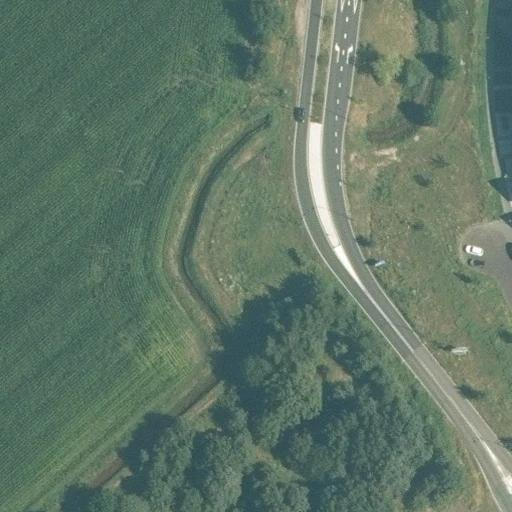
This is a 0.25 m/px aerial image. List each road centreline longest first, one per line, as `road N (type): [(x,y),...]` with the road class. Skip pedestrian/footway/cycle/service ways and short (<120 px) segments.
road 1 (tertiary): [(316,0),(299,173),(327,253),(350,272)]
road 2 (tertiary): [(350,272),(332,192),(350,0)]
road 3 (tertiary): [(511,490),(350,272)]
